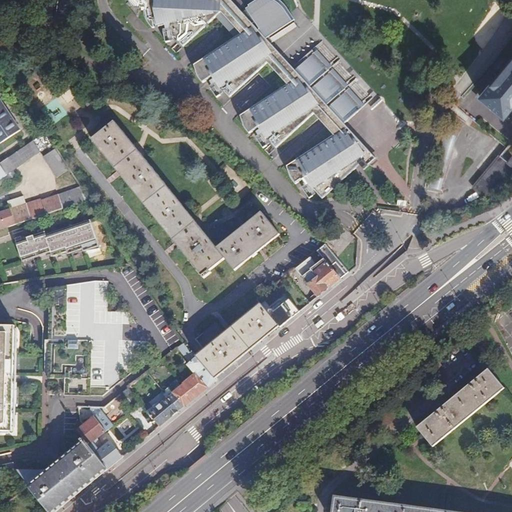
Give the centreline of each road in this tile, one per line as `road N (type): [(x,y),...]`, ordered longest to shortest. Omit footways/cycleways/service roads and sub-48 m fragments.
road 1 (primary): [(491,232),(155,511)]
road 2 (primary): [(203,495),(511,241)]
road 3 (unclassified): [(491,232),(406,269),(184,445)]
road 4 (unknown): [(10,297),(33,336),(33,352),(24,440),(0,459)]
road 5 (unknown): [(196,331),(299,240)]
